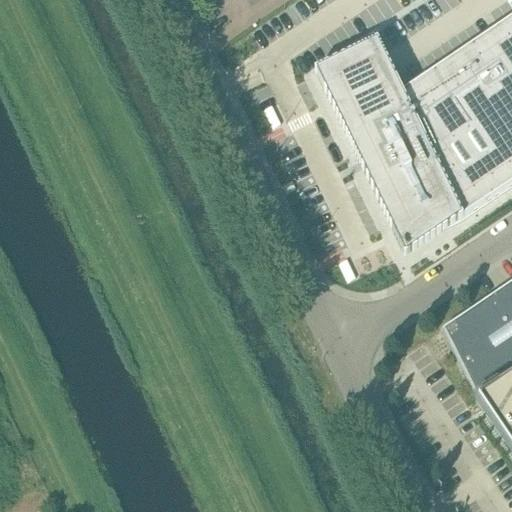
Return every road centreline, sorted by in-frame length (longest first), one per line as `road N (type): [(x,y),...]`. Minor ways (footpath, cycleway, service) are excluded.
road 1 (track): [(9,0),(252,511)]
road 2 (unclassified): [(337,349),(170,0)]
road 3 (unclassified): [(337,349),(511,233)]
road 4 (unclassified): [(422,511),(337,349)]
